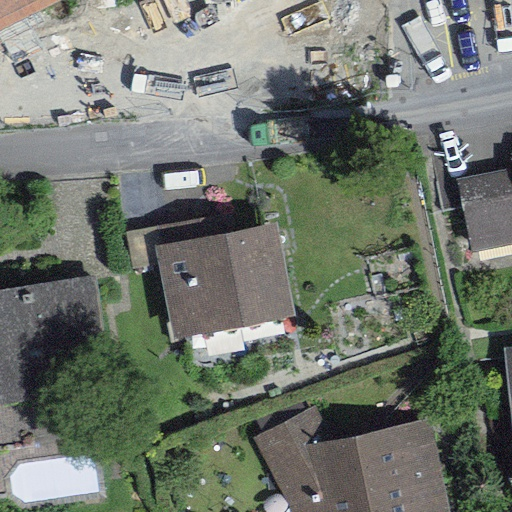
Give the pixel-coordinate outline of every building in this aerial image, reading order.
[(0,0),(0,23),(46,0),(0,0)] [(511,155),(509,155),(511,166),(457,177),(471,249),(511,240),(511,155)] [(164,223),(167,241),(154,244),(172,335),(294,310),(275,219),(231,228),(227,211),(164,223)] [(94,271),(0,285),(0,401),(112,386),(94,271)] [(511,343),(503,344),(511,414),(511,343)] [(252,436),(290,505),(290,511),(449,511),(431,415),(333,434),(315,402),(252,436)] [(98,407),(21,405),(20,438),(98,439),(98,407)]
